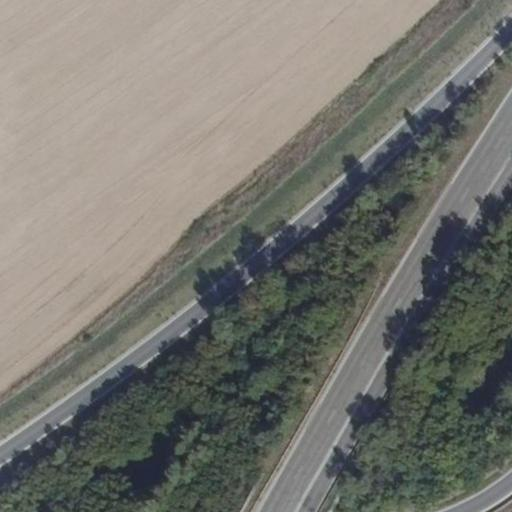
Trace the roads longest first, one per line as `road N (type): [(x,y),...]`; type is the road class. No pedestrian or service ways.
road 1 (secondary): [(511,30),(265,256),(0,455)]
road 2 (primary): [(511,139),(288,511)]
